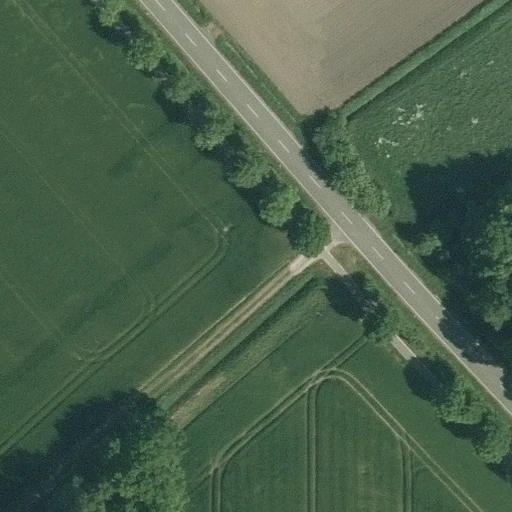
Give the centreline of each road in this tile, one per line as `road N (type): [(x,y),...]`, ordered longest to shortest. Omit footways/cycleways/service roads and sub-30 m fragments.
road 1 (secondary): [(158,0),(511,394)]
road 2 (track): [(353,223),(317,249),(63,511)]
